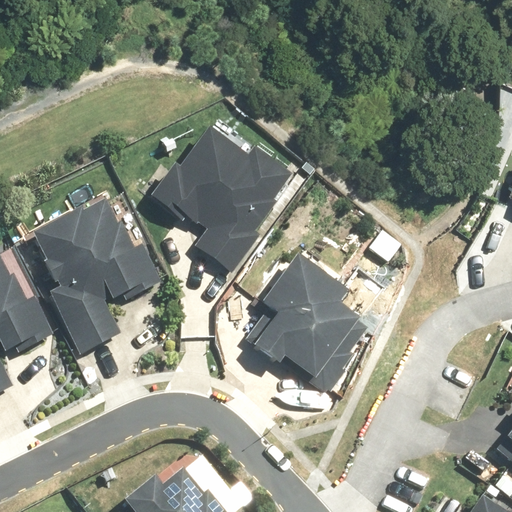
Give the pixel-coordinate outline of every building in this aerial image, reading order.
[(161,167),(139,202),(194,235),(187,248),(231,274),(283,188),(204,140),(180,179),(161,167)] [(103,201),(27,239),(51,287),(42,291),(76,360),(116,340),(97,301),(142,278),(103,201)] [(377,230),(364,246),(381,260),(394,245),(377,230)] [(271,318),(249,347),(315,397),(363,333),(331,310),(340,298),(288,259),(253,305),(271,318)] [(0,261),(0,396),(9,392),(0,374),(0,347),(35,331),(0,261)] [(511,429),(498,446),(511,457),(511,429)] [(149,482),(115,511),(217,511),(179,470),(157,491),(149,482)]
